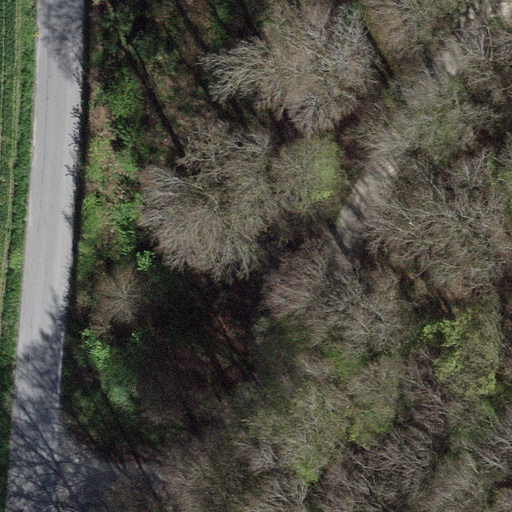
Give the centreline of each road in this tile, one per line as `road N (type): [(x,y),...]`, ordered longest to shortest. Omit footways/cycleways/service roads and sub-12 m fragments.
road 1 (track): [(239,440),(400,134),(445,64),(503,0)]
road 2 (unclassified): [(52,0),(42,355),(28,511)]
road 3 (track): [(239,440),(328,0)]
road 4 (track): [(239,440),(511,327)]
road 5 (track): [(32,468),(198,475),(239,440)]
